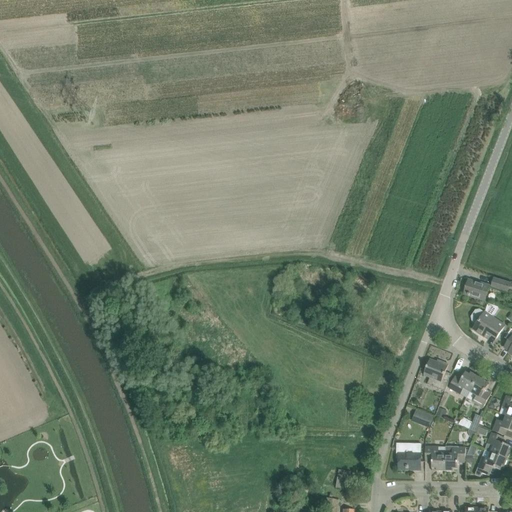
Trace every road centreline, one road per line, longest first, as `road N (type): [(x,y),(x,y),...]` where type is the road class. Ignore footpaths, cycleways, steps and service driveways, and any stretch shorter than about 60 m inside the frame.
road 1 (unclassified): [(437,306),(511,115)]
road 2 (residential): [(375,498),(384,445),(437,306)]
road 3 (unclassified): [(375,498),(401,488),(482,489),(511,481)]
